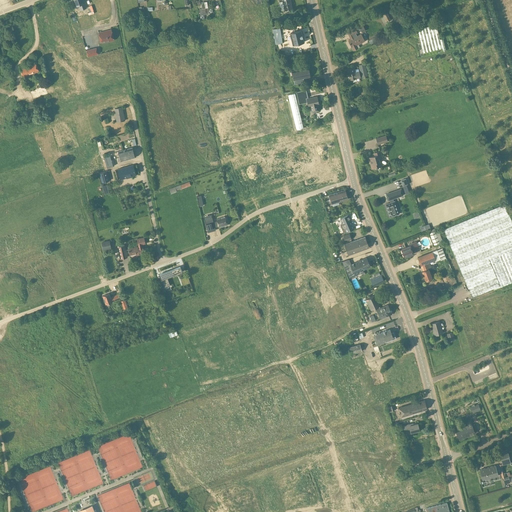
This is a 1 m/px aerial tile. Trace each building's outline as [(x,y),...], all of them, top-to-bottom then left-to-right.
[(81,10),(86,8),(84,1),(82,2),(81,0),(75,0),(77,5),(79,5),(81,10)] [(281,7),(284,6),(285,10),(292,8),(290,0),(282,0),(283,1),(280,1),(281,7)] [(383,14),(387,22),(391,20),(387,12),(383,14)] [(417,29),(422,53),(441,49),(442,52),(445,52),(443,39),(439,40),(438,34),(435,35),(433,26),(417,29)] [(280,28),(273,29),(275,44),(282,43),(280,28)] [(101,43),(114,40),(111,29),(99,33),(101,43)] [(304,42),(301,30),(290,33),(293,45),(304,42)] [(360,47),(358,44),(364,41),(361,34),(357,36),(356,33),(357,33),(356,30),(348,34),(350,36),(352,39),(348,41),(353,50),(360,47)] [(98,54),(97,47),(87,50),(89,56),(98,54)] [(22,78),(38,71),(34,62),(18,70),(22,78)] [(362,77),(367,75),(365,64),(359,65),(362,77)] [(300,79),(310,77),(308,67),(292,71),(295,84),(301,83),(300,79)] [(360,77),(358,68),(355,69),(354,67),(347,69),(350,80),(360,77)] [(44,86),(29,90),(32,99),(47,95),(44,86)] [(298,99),(307,97),(306,93),(302,94),(301,91),(296,92),(298,99)] [(295,93),(289,94),(297,130),(303,128),(295,93)] [(317,96),(307,99),(308,106),(311,105),(312,112),(319,110),(318,104),(319,103),(317,96)] [(117,122),(125,120),(124,116),(122,107),(115,109),(117,122)] [(63,124),(79,119),(78,114),(62,119),(63,124)] [(74,127),(62,130),(67,144),(73,142),(72,139),(78,137),(74,127)] [(388,141),(386,135),(376,138),(378,144),(388,141)] [(132,147),(122,150),(123,155),(126,154),(127,159),(135,157),(132,147)] [(123,155),(122,150),(118,151),(119,157),(117,158),(118,162),(127,159),(126,154),(123,155)] [(375,155),(369,157),(370,161),(371,160),(373,168),(381,166),(379,158),(382,157),(380,151),(374,153),(375,155)] [(113,166),(110,156),(104,157),(107,168),(113,166)] [(121,179),(136,175),(133,165),(118,169),(121,179)] [(99,173),(102,183),(109,180),(107,171),(99,173)] [(181,184),(169,189),(171,194),(178,191),(178,190),(182,189),(182,188),(191,185),(189,181),(181,184)] [(345,189),(341,191),(329,195),(332,204),(348,199),(345,189)] [(390,217),(398,214),(394,201),(393,199),(403,195),(401,189),(386,194),(389,200),(390,200),(390,202),(386,204),(390,217)] [(443,228),(472,297),(500,285),(501,287),(511,282),(511,221),(511,219),(505,203),(471,216),(443,228)] [(348,215),(340,218),(343,223),(340,225),(344,233),(353,229),(349,219),(350,218),(348,215)] [(206,218),(207,223),(206,224),(208,232),(213,231),(213,229),(215,229),(215,227),(218,226),(219,227),(228,225),(225,216),(216,219),(217,220),(213,221),(212,216),(206,218)] [(436,231),(430,234),(434,245),(440,243),(436,231)] [(344,244),(347,250),(350,249),(350,248),(355,247),(367,243),(365,236),(344,244)] [(143,247),(142,247),(141,244),(145,243),(144,237),(137,239),(139,248),(137,248),(137,246),(128,248),(130,254),(136,252),(136,255),(144,253),(143,247)] [(101,242),(103,250),(112,248),(110,240),(101,242)] [(418,247),(416,241),(409,244),(410,245),(401,249),(405,257),(413,253),(412,250),(418,247)] [(350,249),(347,250),(348,255),(369,247),(367,243),(355,247),(350,248),(350,249)] [(120,259),(128,257),(125,245),(117,246),(120,259)] [(422,265),(424,270),(422,271),(426,281),(432,278),(428,269),(432,267),(429,262),(435,260),(432,252),(418,257),(421,265),(422,265)] [(345,260),(342,261),(345,269),(348,276),(353,274),(370,266),(366,257),(350,265),(349,265),(347,260),(345,260)] [(170,285),(167,277),(182,272),(180,266),(159,274),(161,279),(158,280),(161,287),(164,286),(164,287),(170,285)] [(375,277),(370,279),(373,286),(383,281),(380,274),(380,275),(379,272),(374,275),(375,277)] [(112,301),(121,298),(119,294),(111,297),(109,293),(103,295),(106,304),(112,301)] [(375,295),(366,299),(371,310),(380,306),(375,295)] [(381,319),(392,314),(388,304),(377,309),(381,319)] [(435,335),(443,333),(439,321),(431,324),(435,335)] [(383,332),(376,335),(377,340),(378,342),(385,339),(385,340),(385,339),(386,342),(395,338),(393,333),(391,334),(390,330),(386,331),(386,330),(383,331),(383,332)] [(362,351),(360,344),(348,348),(350,354),(362,351)] [(356,379),(371,374),(364,354),(349,359),(356,379)] [(427,409),(424,400),(398,408),(401,417),(427,409)] [(478,404),(470,407),(472,413),(480,410),(478,404)] [(411,432),(419,430),(418,423),(411,425),(411,424),(404,426),(405,431),(410,430),(411,432)] [(475,433),(472,424),(456,430),(459,439),(475,433)] [(510,463),(507,452),(499,455),(500,462),(501,461),(502,465),(510,463)] [(498,475),(495,465),(480,469),(483,479),(498,475)] [(511,481),(511,476),(511,477),(510,471),(507,472),(509,477),(503,479),(504,484),(511,481)] [(426,511),(449,511),(447,502),(425,508),(426,511)]
